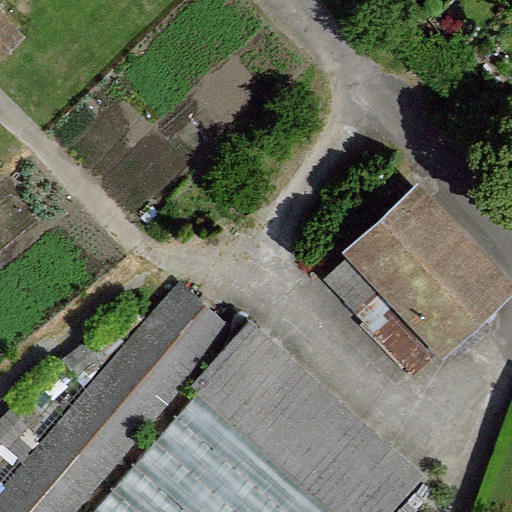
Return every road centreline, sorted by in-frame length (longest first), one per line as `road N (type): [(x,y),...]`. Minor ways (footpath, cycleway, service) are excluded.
road 1 (track): [(255,273),(157,254),(120,230),(0,103)]
road 2 (residential): [(293,0),(511,229)]
road 3 (track): [(157,254),(0,386)]
